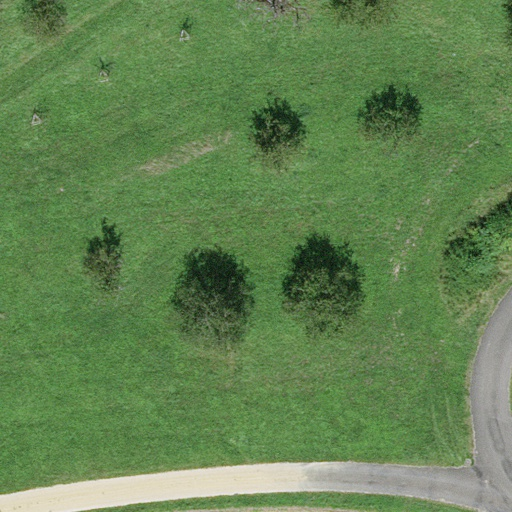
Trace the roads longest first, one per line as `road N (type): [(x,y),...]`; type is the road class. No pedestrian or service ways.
road 1 (track): [(511,501),(372,480),(55,500),(1,511)]
road 2 (unclassified): [(511,316),(499,331),(485,420),(511,478)]
